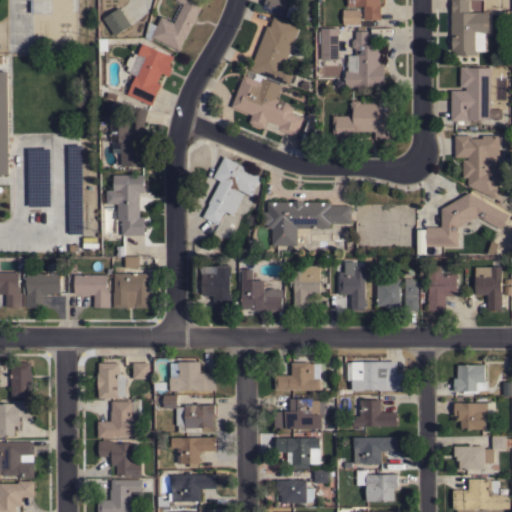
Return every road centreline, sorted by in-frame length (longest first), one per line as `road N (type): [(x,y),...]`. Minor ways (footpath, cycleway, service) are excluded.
road 1 (residential): [(0,334),(511,336)]
road 2 (residential): [(174,334),(179,115),(237,0)]
road 3 (residential): [(179,115),(307,165),(419,162)]
road 4 (residential): [(245,334),(247,511)]
road 5 (residential): [(425,511),(424,335)]
road 6 (residential): [(66,511),(66,335)]
road 7 (residential): [(419,162),(420,0)]
